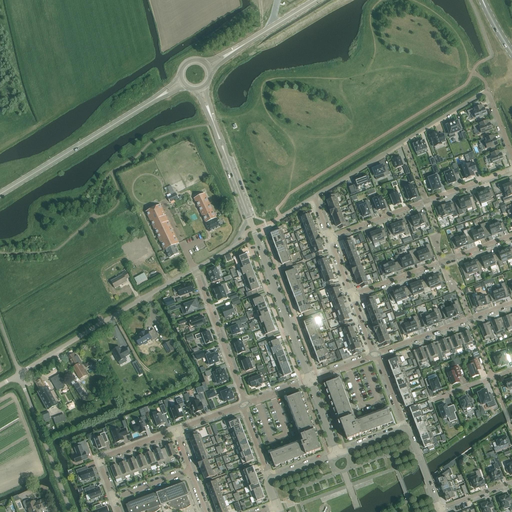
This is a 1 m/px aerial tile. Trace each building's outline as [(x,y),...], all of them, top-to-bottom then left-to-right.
[(483,118),(483,116),(487,115),(485,111),(484,109),(483,109),(481,106),(467,111),(469,115),(471,114),(471,116),(473,120),(479,117),(480,119),(483,118)] [(458,121),(446,126),(449,133),(448,133),(450,139),(455,136),(454,133),(461,131),(458,121)] [(485,134),(489,133),(488,131),(492,130),(491,126),(490,126),(490,124),(488,125),(487,121),(473,126),(474,130),(477,129),(479,135),(485,133),(485,134)] [(437,133),(430,136),(434,147),(442,144),(441,143),(445,141),(444,140),(442,134),(438,135),(437,133)] [(490,148),(491,149),(495,148),(494,146),(498,145),(497,141),(496,142),(495,139),(494,140),(493,136),(479,141),(480,145),(482,144),(484,150),(490,148)] [(426,140),(416,145),(418,152),(429,148),(426,140)] [(492,164),(493,165),(496,164),(496,165),(501,163),(500,161),(504,160),(502,156),(502,157),(501,154),(500,155),(498,151),(484,157),(486,160),(488,160),(490,165),(492,164)] [(403,166),(400,157),(393,160),(396,169),(403,166)] [(470,165),(462,168),(466,179),(474,176),(473,173),(476,171),(473,164),(470,165)] [(383,166),(372,169),(375,177),(383,174),(384,177),(387,176),(386,176),(389,175),(387,168),(384,169),(383,166)] [(457,169),(444,174),(446,178),(445,178),(446,181),(447,181),(449,185),(456,182),(456,181),(458,180),(457,175),(459,174),(457,169)] [(439,175),(430,178),(435,191),(444,188),(439,175)] [(348,188),(351,195),(356,193),(354,188),(370,183),(367,176),(354,181),(356,185),(354,186),(353,185),(348,188)] [(504,193),(511,189),(511,184),(510,181),(497,185),(499,189),(502,188),(504,193)] [(412,186),(405,188),(407,193),(406,194),(408,200),(409,200),(410,200),(417,198),(412,186)] [(511,189),(504,193),(505,198),(503,199),(504,203),(511,199),(511,189)] [(482,191),(486,202),(492,200),(491,198),(494,196),(492,190),(488,191),(488,190),(485,191),(485,190),(482,191)] [(400,202),(396,191),(389,194),(393,205),(400,202)] [(486,202),(482,191),(480,192),(480,193),(477,194),(478,195),(474,196),(477,203),(480,202),(481,204),(486,202)] [(329,207),(337,204),(339,203),(337,198),(339,197),(338,193),(328,197),(329,200),(327,201),(329,207)] [(168,198),(170,202),(178,199),(176,194),(168,198)] [(216,229),(221,227),(220,225),(222,224),(220,219),(218,220),(217,219),(213,221),(212,220),(216,218),(205,194),(194,199),(205,223),(210,221),(210,222),(206,225),(209,232),(216,229)] [(381,197),(373,199),(377,211),(381,209),(381,210),(386,209),(381,197)] [(463,199),(467,210),(472,208),(473,211),(477,209),(472,197),(469,198),(469,197),(466,198),(463,199)] [(467,210),(463,199),(460,200),(461,200),(458,201),(458,202),(455,204),(457,210),(461,209),(462,212),(467,210)] [(337,204),(329,207),(328,208),(330,212),(339,208),(337,204)] [(370,215),(366,204),(360,207),(364,218),(370,215)] [(444,206),(448,217),(453,215),(452,212),(456,211),(453,204),(450,205),(449,204),(447,206),(446,205),(444,206)] [(169,258),(179,254),(175,245),(179,243),(160,205),(146,212),(150,221),(152,225),(153,228),(155,232),(157,235),(158,239),(161,245),(164,250),(165,250),(169,258)] [(436,211),(438,217),(442,216),(443,219),(448,217),(444,206),(441,207),(439,208),(439,209),(436,211)] [(339,208),(330,212),(332,216),(333,217),(341,213),(339,208)] [(302,224),(312,220),(310,215),(308,216),(306,213),(300,215),(301,218),(300,219),(302,224)] [(416,216),(420,227),(425,225),(426,228),(430,227),(425,215),(422,216),(422,215),(419,216),(419,215),(416,216)] [(420,227),(416,216),(413,217),(414,218),(411,219),(411,220),(408,221),(413,233),(416,232),(415,229),(420,227)] [(343,218),(334,221),(337,227),(339,226),(340,229),(350,226),(348,222),(346,223),(344,218),(343,218)] [(302,224),(304,229),(314,225),(312,220),(302,224)] [(493,223),(497,234),(500,233),(502,232),(502,231),(505,229),(503,223),(499,224),(498,221),(493,223)] [(396,224),(400,235),(405,233),(406,236),(409,234),(405,222),(401,224),(401,223),(398,224),(398,223),(396,224)] [(497,234),(493,223),(488,225),(487,222),(484,224),(488,236),(491,235),(492,236),(494,235),(495,235),(497,234)] [(400,235),(396,224),(393,225),(393,226),(390,227),(391,228),(387,229),(390,235),(393,234),(394,237),(400,235)] [(476,230),(480,241),(483,240),(483,239),(485,238),(485,237),(488,236),(484,224),(480,225),(481,228),(476,230)] [(304,229),(306,234),(316,230),(314,225),(304,229)] [(273,239),(284,235),(282,230),(284,229),(283,226),(272,230),(273,233),(271,234),(272,239),(273,239)] [(480,241),(476,230),(471,232),(470,229),(466,230),(468,236),(469,236),(471,242),(474,241),(475,242),(477,241),(478,242),(480,241)] [(308,239),(317,235),(316,230),(306,234),(308,239)] [(375,232),(379,243),(384,241),(383,238),(387,237),(384,230),(381,231),(381,230),(378,231),(375,232)] [(374,245),(379,243),(375,232),(372,233),(373,233),(370,234),(370,235),(367,236),(369,243),(373,242),(374,245)] [(459,236),(463,247),(466,246),(466,245),(468,244),(468,243),(471,242),(469,236),(468,236),(465,237),(464,234),(459,236)] [(284,235),(273,239),(272,240),(274,244),(286,240),(284,235)] [(317,235),(308,239),(310,244),(320,240),(319,236),(318,236),(317,235)] [(463,247),(459,236),(454,238),(455,241),(451,242),(454,249),(457,247),(458,248),(460,247),(461,248),(463,247)] [(343,244),(345,250),(355,246),(353,241),(352,241),(351,238),(350,238),(344,240),(345,244),(343,244)] [(276,249),(288,245),(286,240),(274,244),(275,245),(274,245),(276,249)] [(310,244),(311,248),(321,245),(322,244),(320,240),(310,244)] [(422,250),(426,261),(428,260),(428,259),(431,258),(431,257),(434,256),(429,244),(426,245),(427,248),(422,250)] [(288,245),(276,249),(276,250),(278,254),(278,255),(288,251),(287,247),(288,246),(288,245)] [(321,245),(311,248),(313,254),(311,255),(312,259),(322,255),(321,252),(323,251),(321,245)] [(355,246),(345,250),(347,255),(357,251),(355,246)] [(503,250),(507,261),(511,259),(511,248),(509,250),(509,249),(506,250),(506,249),(503,250)] [(412,250),(417,263),(420,261),(420,262),(423,261),(423,262),(426,261),(422,250),(417,252),(416,249),(412,250)] [(417,263),(412,250),(409,252),(410,255),(405,256),(409,267),(411,266),(414,265),(413,264),(417,263)] [(498,254),(495,255),(498,262),(500,267),(503,266),(502,263),(507,261),(503,250),(501,251),(501,252),(498,253),(498,254)] [(280,260),(292,255),(290,251),(288,251),(278,255),(280,259),(280,260)] [(349,260),(359,256),(357,251),(347,255),(349,260)] [(239,264),(249,260),(247,255),(247,254),(244,255),(243,252),(237,255),(238,258),(237,258),(239,264)] [(285,264),(286,267),(292,265),(291,262),(292,261),(290,256),(292,256),(292,255),(280,260),(282,264),(282,265),(285,264)] [(486,257),(490,268),(496,266),(495,263),(498,262),(495,255),(492,256),(492,255),(489,256),(486,257)] [(359,256),(349,260),(351,265),(361,261),(359,256)] [(397,262),(400,269),(403,268),(403,269),(406,268),(409,267),(405,256),(399,258),(400,261),(397,262)] [(319,268),(328,264),(326,259),(324,260),(323,257),(313,260),(315,264),(317,263),(319,268)] [(490,268),(486,257),(484,258),(481,259),(481,260),(478,261),(481,268),(484,267),(485,270),(490,268)] [(249,260),(239,264),(241,269),(240,270),(251,266),(249,261),(249,260)] [(352,270),(361,267),(359,262),(361,261),(351,265),(351,266),(350,266),(352,270)] [(388,263),(392,274),(394,273),(394,272),(397,271),(396,270),(400,269),(397,262),(394,264),(393,261),(388,263)] [(469,263),(473,274),(478,272),(479,275),(483,273),(481,268),(478,261),(475,263),(475,262),(472,263),(472,262),(469,263)] [(392,274),(388,263),(382,265),(383,268),(380,269),(382,275),(386,274),(386,275),(389,274),(389,275),(392,274)] [(473,274),(469,263),(467,264),(467,265),(464,266),(464,267),(461,268),(466,280),(469,279),(468,276),(473,274)] [(328,264),(319,268),(320,273),(330,270),(328,264)] [(287,278),(299,274),(297,270),(299,269),(298,265),(287,269),(288,272),(285,273),(285,274),(287,278)] [(242,276),(253,272),(253,271),(251,266),(240,270),(242,276)] [(361,267),(352,270),(354,274),(355,275),(364,271),(362,266),(361,267)] [(208,271),(212,283),(221,280),(219,276),(220,275),(219,271),(217,272),(216,268),(208,271)] [(324,278),(332,275),(330,270),(320,273),(322,279),(324,278)] [(356,280),(365,277),(363,272),(365,272),(364,271),(355,275),(356,280)] [(126,280),(129,278),(126,272),(122,274),(123,275),(111,281),(115,288),(127,282),(126,280)] [(253,272),(242,276),(244,281),(255,277),(253,272)] [(144,273),(134,279),(137,284),(138,286),(148,281),(144,273)] [(299,274),(287,278),(287,279),(289,284),(289,283),(289,284),(301,279),(299,274)] [(332,275),(324,278),(327,286),(333,284),(332,281),(334,280),(332,275)] [(432,277),(436,288),(441,286),(440,283),(444,282),(441,275),(438,277),(437,276),(435,277),(434,276),(432,277)] [(365,277),(356,280),(358,285),(361,285),(362,288),(372,284),(370,280),(368,281),(366,276),(365,277)] [(246,287),(257,283),(258,282),(256,277),(255,277),(244,281),(246,287)] [(436,288),(432,277),(429,278),(429,279),(427,280),(427,281),(424,282),(426,288),(430,287),(431,290),(436,288)] [(291,289),(300,285),(302,284),(301,285),(299,280),(301,280),(301,279),(289,284),(291,289)] [(415,283),(419,294),(424,292),(423,290),(426,288),(424,282),(421,283),(420,282),(418,283),(417,282),(415,283)] [(182,286),(177,288),(180,296),(194,291),(191,283),(186,285),(182,286)] [(258,283),(257,283),(246,287),(248,293),(260,289),(258,283)] [(419,294),(415,283),(412,284),(412,285),(410,286),(410,287),(407,288),(409,295),(413,294),(414,296),(419,294)] [(497,289),(501,300),(504,299),(503,298),(506,297),(506,296),(509,295),(505,283),(501,284),(502,287),(497,289)] [(300,285),(291,289),(293,294),(302,291),(300,285)] [(329,295),(339,292),(337,287),(335,288),(334,285),(327,287),(329,291),(327,291),(329,295)] [(214,291),(216,294),(215,294),(217,298),(217,297),(218,301),(227,298),(223,287),(214,291)] [(409,295),(407,288),(404,289),(403,288),(401,289),(400,289),(398,290),(402,301),(407,299),(406,296),(409,295)] [(295,299),(305,295),(303,290),(304,290),(304,289),(302,291),(293,294),(295,299)] [(498,301),(501,300),(497,289),(492,291),(493,294),(489,295),(492,302),(495,300),(495,301),(498,300),(498,301)] [(402,301),(398,290),(395,291),(393,292),(393,293),(390,295),(392,301),(396,300),(397,303),(402,301)] [(331,302),(342,298),(340,293),(339,294),(339,292),(329,295),(331,302)] [(367,308),(383,302),(380,294),(366,299),(367,302),(365,303),(367,308)] [(478,296),(482,307),(484,306),(487,305),(486,304),(490,302),(487,296),(484,297),(483,294),(478,296)] [(254,307),(265,303),(263,298),(260,299),(259,295),(248,299),(249,303),(252,302),(254,307)] [(297,304),(307,300),(305,295),(295,299),(297,304)] [(472,295),(468,297),(472,309),(476,308),(476,309),(479,308),(482,307),(478,296),(473,298),(472,295)] [(167,307),(175,304),(173,298),(165,301),(167,307)] [(335,307),(343,304),(343,303),(344,303),(342,298),(331,302),(333,307),(334,306),(335,307)] [(188,303),(183,305),(184,307),(185,306),(186,308),(185,309),(186,310),(186,309),(187,312),(186,312),(187,314),(192,312),(192,311),(195,310),(195,311),(200,309),(199,306),(200,306),(200,305),(199,306),(198,303),(199,302),(197,303),(196,300),(192,301),(192,302),(188,304),(188,303)] [(299,309),(310,305),(310,304),(309,305),(307,300),(297,304),(299,309)] [(450,307),(454,317),(457,316),(456,316),(459,315),(459,314),(462,313),(458,301),(454,302),(455,305),(450,307)] [(369,313),(379,310),(381,309),(379,304),(383,302),(367,308),(369,313)] [(265,303),(254,307),(254,308),(255,307),(257,312),(267,309),(267,308),(265,303)] [(343,304),(335,307),(336,311),(335,311),(335,313),(345,309),(343,304)] [(228,307),(221,309),(225,318),(226,318),(226,319),(230,318),(229,317),(235,314),(231,305),(227,306),(228,307)] [(310,305),(299,309),(300,314),(301,314),(304,313),(305,316),(316,312),(314,309),(312,309),(310,305)] [(454,317),(450,307),(445,308),(444,306),(440,307),(445,319),(448,318),(449,319),(451,318),(454,317)] [(429,314),(434,325),(436,324),(439,323),(438,322),(442,320),(437,308),(433,310),(434,312),(429,314)] [(267,309),(257,312),(259,318),(258,318),(269,314),(267,309)] [(337,318),(347,314),(345,309),(335,313),(337,318)] [(369,313),(371,318),(381,315),(379,310),(369,313)] [(434,325),(429,314),(424,316),(423,313),(420,315),(424,327),(428,326),(428,327),(431,326),(434,325)] [(260,324),(271,320),(269,314),(258,318),(260,324)] [(306,328),(317,324),(315,319),(318,318),(316,314),(305,318),(307,322),(304,323),(306,328)] [(347,314),(337,318),(339,322),(340,322),(341,325),(348,322),(347,320),(349,319),(347,314)] [(371,318),(373,324),(383,320),(381,315),(371,318)] [(195,326),(195,328),(206,324),(204,318),(202,318),(201,317),(202,316),(190,320),(191,322),(190,322),(190,323),(189,323),(190,328),(195,326)] [(409,322),(413,333),(416,332),(415,331),(418,330),(418,329),(421,328),(417,316),(413,317),(414,320),(409,322)] [(506,317),(506,316),(503,318),(508,331),(511,329),(511,316),(509,317),(509,316),(506,317)] [(262,330),(273,325),(271,320),(260,324),(262,330)] [(372,325),(374,329),(384,325),(383,320),(373,324),(372,325)] [(495,321),(491,322),(496,336),(502,334),(503,336),(506,335),(501,320),(498,322),(497,320),(495,321)] [(234,336),(234,337),(237,336),(237,334),(240,333),(239,329),(242,328),(240,321),(232,324),(233,327),(230,328),(231,332),(230,332),(231,335),(232,335),(233,336),(234,336)] [(413,333),(409,322),(404,324),(403,321),(399,322),(404,335),(407,333),(407,334),(410,333),(410,334),(413,333)] [(308,333),(319,329),(317,324),(306,328),(307,333),(308,333)] [(273,325),(262,330),(264,336),(267,335),(268,338),(274,336),(273,332),(276,331),(275,331),(276,331),(274,326),(273,326),(273,325)] [(344,337),(354,333),(352,328),(350,328),(349,325),(339,329),(340,333),(342,332),(344,337)] [(376,333),(377,334),(386,330),(384,325),(374,329),(376,333)] [(486,326),(486,325),(483,326),(483,325),(480,326),(485,340),(490,338),(491,340),(495,339),(489,325),(486,326)] [(310,338),(321,334),(320,334),(318,330),(319,329),(308,333),(309,338),(310,338)] [(145,331),(141,334),(141,335),(135,338),(139,346),(143,344),(144,345),(145,345),(148,344),(148,343),(147,341),(151,339),(152,341),(159,337),(154,330),(148,333),(147,331),(146,332),(145,331)] [(377,334),(379,339),(388,335),(386,330),(377,334)] [(468,330),(465,332),(465,333),(463,333),(463,335),(460,336),(465,350),(469,349),(468,346),(473,344),(468,330)] [(203,332),(195,335),(197,339),(203,337),(206,344),(213,341),(210,331),(203,333),(203,332)] [(354,333),(344,337),(346,342),(356,338),(354,333)] [(321,334),(310,338),(309,338),(311,343),(323,339),(321,334)] [(454,336),(452,337),(452,338),(449,340),(455,354),(458,353),(457,350),(463,348),(458,334),(454,336)] [(389,341),(390,340),(388,335),(379,339),(380,344),(383,343),(384,346),(390,344),(389,341)] [(268,345),(270,350),(281,346),(281,345),(279,340),(276,341),(275,338),(264,342),(265,345),(268,345)] [(348,347),(358,343),(356,338),(346,342),(348,347)] [(323,339),(311,343),(312,343),(311,343),(313,348),(325,344),(323,339)] [(442,341),(440,342),(440,343),(437,344),(442,359),(446,357),(445,355),(450,353),(445,339),(442,340),(442,341)] [(168,353),(173,350),(176,349),(171,341),(169,342),(163,346),(168,353)] [(235,344),(236,347),(235,347),(236,350),(237,350),(238,354),(245,352),(242,342),(235,344)] [(358,343),(348,347),(350,347),(353,355),(359,352),(358,349),(360,348),(358,343)] [(425,349),(427,353),(431,363),(434,362),(433,359),(439,357),(434,343),(430,345),(428,346),(428,347),(425,349)] [(315,353),(327,349),(325,344),(313,348),(315,353)] [(272,355),(283,351),(281,346),(270,350),(272,355)] [(119,347),(112,351),(118,362),(125,358),(125,357),(130,354),(126,348),(121,351),(119,347)] [(417,352),(414,353),(419,367),(423,366),(422,364),(427,362),(422,348),(419,349),(419,350),(417,351),(417,352)] [(317,358),(329,354),(327,349),(315,353),(317,358)] [(343,349),(339,350),(342,360),(350,357),(349,353),(345,355),(343,349)] [(195,354),(197,360),(205,357),(206,356),(208,361),(207,361),(207,362),(208,365),(209,366),(210,365),(210,366),(219,362),(217,358),(219,357),(217,354),(216,354),(215,353),(210,355),(210,354),(206,356),(205,357),(203,351),(195,354)] [(274,361),(285,357),(283,351),(272,355),(274,361)] [(506,365),(505,362),(504,360),(507,358),(504,351),(497,354),(498,357),(494,358),(494,359),(493,360),(494,364),(496,363),(497,366),(498,366),(499,366),(500,366),(501,365),(502,366),(506,365)] [(87,375),(80,363),(76,357),(75,357),(73,354),(68,357),(74,367),(73,368),(80,380),(87,375)] [(329,354),(317,358),(319,363),(319,364),(322,363),(323,366),(329,363),(328,360),(331,359),(329,354)] [(390,367),(402,363),(400,357),(397,358),(396,355),(390,357),(391,360),(388,361),(388,362),(390,367)] [(285,357),(274,361),(276,367),(287,362),(285,357)] [(242,362),(243,365),(244,368),(246,372),(253,369),(250,362),(253,361),(252,358),(249,360),(249,359),(242,362)] [(471,364),(467,366),(471,378),(479,375),(478,371),(481,370),(477,359),(471,362),(471,364)] [(287,363),(287,362),(276,367),(278,372),(289,368),(288,363),(287,363)] [(402,363),(390,367),(392,372),(404,368),(403,367),(402,368),(400,363),(402,363)] [(447,373),(452,385),(460,382),(458,378),(461,377),(457,367),(451,369),(452,372),(447,373)] [(289,368),(278,372),(280,378),(283,377),(284,381),(290,378),(289,375),(292,374),(291,373),(292,373),(290,368),(289,368)] [(394,377),(405,373),(404,368),(392,372),(394,377)] [(205,373),(207,377),(214,375),(216,379),(214,380),(215,384),(217,383),(217,384),(227,380),(224,370),(220,371),(220,370),(216,371),(217,373),(214,374),(214,375),(213,375),(211,371),(205,373)] [(405,373),(394,377),(396,382),(407,378),(405,373)] [(59,376),(51,380),(57,391),(65,387),(59,376)] [(250,382),(249,382),(250,386),(251,386),(252,388),(256,386),(257,388),(261,387),(260,385),(263,384),(260,376),(249,380),(250,382)] [(398,387),(408,383),(406,378),(407,378),(396,382),(398,387)] [(441,389),(437,378),(429,381),(428,379),(425,380),(427,386),(430,385),(433,392),(441,389)] [(393,423),(388,410),(355,422),(339,379),(326,384),(347,440),(393,423)] [(48,411),(57,405),(47,387),(46,388),(42,380),(37,383),(41,390),(37,392),(48,411)] [(78,382),(73,385),(79,394),(81,397),(85,394),(83,392),(78,382)] [(400,392),(410,388),(408,383),(398,387),(400,392)] [(402,397),(412,393),(410,388),(400,392),(401,397),(402,397)] [(230,390),(221,393),(223,398),(222,398),(221,399),(222,401),(223,402),(224,402),(230,400),(230,402),(233,400),(233,399),(234,399),(232,395),(233,395),(232,393),(230,390)] [(488,404),(490,408),(496,406),(493,399),(490,400),(486,390),(485,390),(481,391),(481,392),(477,393),(479,397),(478,397),(479,401),(480,400),(482,405),(487,403),(487,404),(488,404)] [(208,399),(216,396),(214,391),(206,393),(208,399)] [(403,402),(404,402),(414,398),(412,393),(402,397),(403,402)] [(191,405),(191,406),(191,408),(193,408),(195,414),(196,413),(197,413),(199,413),(200,412),(201,411),(200,410),(204,409),(203,407),(206,406),(202,394),(196,396),(198,401),(191,403),(191,405)] [(270,454),(275,467),(321,450),(300,394),(287,398),(287,399),(303,442),(270,454)] [(462,399),(459,400),(460,403),(459,403),(461,407),(462,407),(464,412),(466,411),(467,412),(472,411),(471,409),(474,408),(470,397),(467,398),(466,396),(465,397),(462,398),(462,399)] [(172,409),(171,409),(175,421),(176,421),(179,420),(183,418),(181,413),(182,412),(181,410),(180,408),(184,406),(182,398),(176,400),(178,406),(176,407),(175,406),(171,407),(172,409)] [(416,404),(414,398),(404,402),(405,407),(406,408),(416,404)] [(437,403),(435,404),(440,416),(444,414),(446,420),(453,417),(451,410),(446,411),(443,401),(441,402),(441,401),(436,403),(437,403)] [(412,414),(422,410),(419,404),(409,408),(410,409),(409,409),(411,414),(412,414)] [(414,420),(424,416),(422,410),(412,414),(414,420),(414,419),(414,420)] [(44,420),(50,418),(48,411),(42,414),(44,420)] [(157,427),(159,426),(159,427),(164,425),(163,424),(165,424),(161,413),(154,416),(155,420),(154,420),(154,421),(154,423),(155,423),(156,423),(157,427)] [(416,425),(427,421),(425,415),(424,416),(414,420),(416,425)] [(145,424),(147,423),(145,417),(141,419),(142,421),(136,423),(136,425),(133,427),(135,433),(139,432),(140,434),(146,432),(145,428),(146,427),(145,424)] [(228,424),(229,429),(241,425),(239,420),(236,421),(235,417),(224,422),(225,425),(228,424)] [(418,431),(429,427),(427,421),(416,425),(416,426),(418,431)] [(231,434),(243,430),(241,425),(229,429),(231,429),(233,434),(231,434)] [(418,431),(420,437),(432,433),(431,430),(429,427),(418,431)] [(112,432),(116,443),(120,442),(120,443),(124,441),(123,440),(124,440),(123,436),(124,435),(125,436),(128,435),(126,429),(120,430),(120,429),(112,432)] [(243,430),(231,434),(233,439),(245,435),(244,435),(245,435),(243,430)] [(189,438),(191,443),(200,440),(202,439),(200,434),(198,435),(197,432),(190,434),(192,437),(189,438)] [(95,440),(99,450),(106,447),(104,444),(105,443),(108,442),(105,433),(101,435),(102,437),(95,440)] [(432,433),(420,437),(422,442),(432,438),(432,439),(434,438),(432,433)] [(235,444),(246,440),(247,440),(245,435),(233,439),(235,444)] [(494,449),(495,453),(509,448),(507,444),(509,443),(507,437),(503,439),(502,436),(499,438),(500,440),(495,442),(497,447),(494,449)] [(432,438),(422,442),(424,448),(427,447),(428,450),(435,448),(433,445),(434,444),(432,439),(432,438)] [(193,448),(202,445),(200,440),(191,443),(193,448)] [(237,449),(248,445),(247,440),(246,440),(235,444),(237,449)] [(88,459),(86,455),(90,453),(85,441),(78,444),(79,447),(75,449),(78,455),(74,457),(76,463),(88,459)] [(163,449),(168,463),(172,462),(171,460),(176,458),(171,444),(168,445),(168,446),(166,447),(166,448),(163,449)] [(202,445),(193,448),(195,453),(204,450),(202,445)] [(248,445),(237,449),(239,455),(250,450),(249,445),(248,445)] [(154,450),(160,467),(160,466),(159,464),(164,462),(165,465),(168,463),(163,449),(160,450),(160,449),(157,450),(157,449),(154,450)] [(145,454),(151,470),(152,470),(151,467),(156,465),(157,468),(160,467),(154,450),(154,452),(152,453),(151,452),(149,453),(149,452),(145,454)] [(195,453),(197,459),(206,455),(204,450),(195,453)] [(241,460),(252,455),(250,450),(239,455),(241,460)] [(137,457),(143,473),(142,471),(147,469),(148,471),(151,470),(145,454),(146,456),(143,457),(143,456),(140,456),(137,457)] [(197,460),(198,464),(207,461),(206,455),(197,459),(197,460)] [(252,455),(241,460),(243,465),(254,461),(254,460),(252,455)] [(128,460),(134,476),(134,474),(139,472),(139,474),(143,473),(137,457),(136,457),(137,459),(134,460),(134,459),(132,460),(131,459),(128,460)] [(120,463),(126,479),(125,477),(130,475),(131,477),(134,476),(128,460),(129,462),(126,463),(125,462),(123,463),(123,462),(120,463)] [(201,468),(201,469),(209,466),(207,461),(198,464),(200,468),(201,468)] [(453,461),(445,466),(446,469),(454,463),(453,461)] [(126,479),(120,463),(119,463),(120,465),(117,466),(117,465),(114,466),(114,465),(111,467),(116,480),(121,478),(122,481),(126,479)] [(492,479),(493,482),(499,480),(499,478),(502,477),(497,464),(493,465),(494,468),(489,471),(491,475),(488,476),(490,480),(492,479)] [(201,469),(203,474),(213,470),(211,471),(209,466),(201,469)] [(85,480),(86,482),(87,482),(89,481),(89,480),(89,479),(95,476),(92,469),(88,470),(87,470),(86,468),(87,467),(76,471),(79,477),(81,476),(83,481),(85,480)] [(244,477),(255,473),(253,468),(242,472),(244,477)] [(439,479),(438,480),(440,483),(441,485),(452,481),(450,476),(452,475),(450,469),(440,476),(441,478),(439,479)] [(205,479),(208,478),(215,475),(213,470),(203,474),(205,479)] [(474,486),(475,489),(481,487),(480,485),(484,484),(479,470),(475,472),(476,475),(471,477),(472,482),(470,483),(472,487),(474,486)] [(255,473),(244,477),(246,482),(257,478),(255,473)] [(248,487),(259,483),(257,478),(246,482),(248,487)] [(207,485),(209,490),(219,486),(217,481),(207,485)] [(452,481),(447,483),(441,485),(442,487),(441,488),(442,491),(452,487),(454,486),(452,481)] [(143,511),(147,511),(154,511),(155,511),(156,511),(157,511),(158,510),(159,509),(160,508),(159,506),(168,503),(168,504),(169,505),(170,506),(171,507),(172,508),(173,508),(174,509),(176,509),(177,510),(178,510),(180,510),(181,510),(182,510),(184,509),(185,509),(186,508),(188,508),(189,507),(190,506),(191,505),(190,505),(187,496),(189,495),(184,483),(126,505),(128,511),(143,511)] [(259,483),(248,487),(249,492),(261,488),(259,483)] [(91,500),(102,495),(99,488),(95,489),(94,489),(93,487),(94,486),(85,489),(87,495),(89,495),(91,500)] [(213,494),(221,491),(219,486),(209,490),(211,495),(213,494)] [(454,492),(452,487),(442,491),(443,494),(444,493),(445,495),(449,494),(454,492)] [(251,498),(253,497),(263,493),(261,488),(249,492),(251,498)] [(221,491),(213,494),(211,495),(213,500),(223,497),(221,491)] [(454,492),(449,494),(445,495),(446,497),(445,498),(446,501),(450,500),(456,497),(454,492)] [(265,498),(263,493),(253,497),(255,502),(256,502),(257,505),(263,503),(262,500),(265,498),(264,498),(265,498)] [(213,500),(215,505),(224,502),(227,501),(225,496),(223,497),(213,500)] [(499,498),(500,502),(498,503),(499,506),(502,505),(504,510),(509,508),(510,511),(511,510),(511,503),(509,496),(506,498),(505,496),(499,498)] [(47,507),(44,500),(35,503),(35,501),(29,503),(28,501),(27,501),(24,502),(23,503),(26,510),(27,510),(28,510),(28,511),(38,511),(38,510),(47,507)] [(224,502),(215,505),(217,511),(226,507),(224,502)] [(481,505),(482,509),(480,509),(481,511),(483,511),(484,511),(483,511),(494,511),(491,503),(488,504),(487,503),(481,505)]
